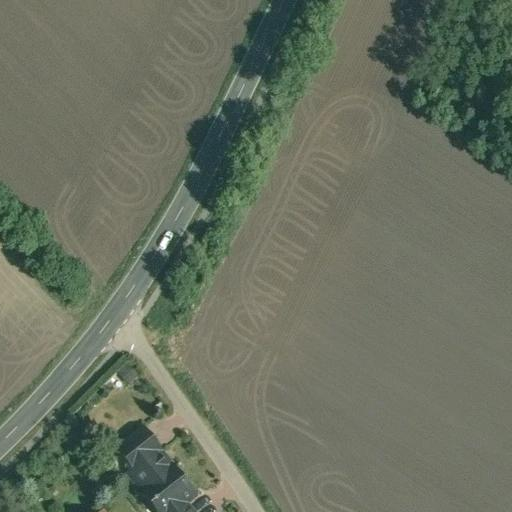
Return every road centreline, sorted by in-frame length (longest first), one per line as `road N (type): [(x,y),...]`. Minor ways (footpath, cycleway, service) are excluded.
road 1 (tertiary): [(287,0),(212,160),(117,311)]
road 2 (unclassified): [(269,511),(137,325),(117,311)]
road 3 (tertiary): [(117,311),(0,443)]
